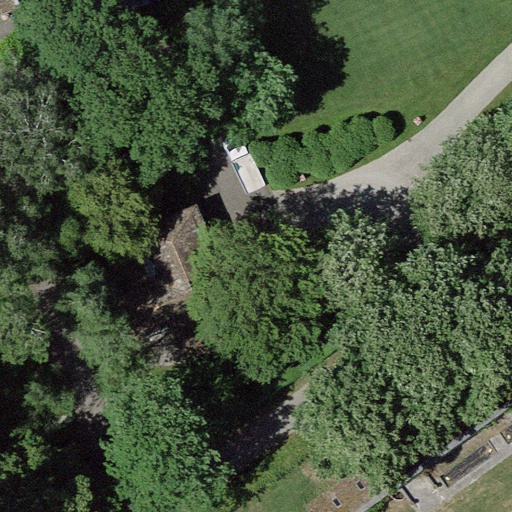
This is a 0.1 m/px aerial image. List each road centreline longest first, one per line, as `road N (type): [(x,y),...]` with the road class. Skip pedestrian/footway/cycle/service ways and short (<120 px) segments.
road 1 (residential): [(134,511),(511,255)]
road 2 (unknown): [(114,511),(78,343),(0,145)]
